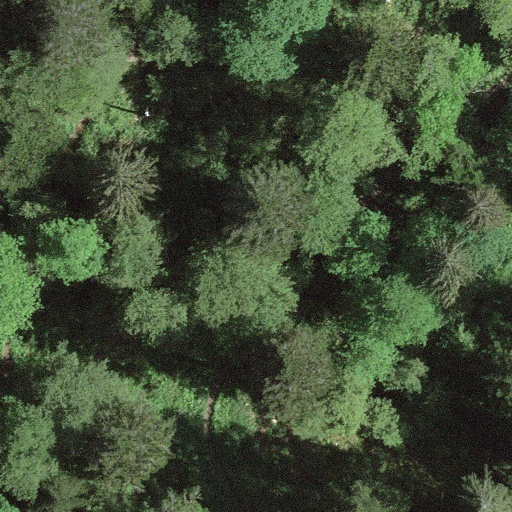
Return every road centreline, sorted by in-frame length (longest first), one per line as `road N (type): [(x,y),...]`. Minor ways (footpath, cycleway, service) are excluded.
road 1 (track): [(511,90),(356,206),(243,313),(207,392),(203,428),(206,458),(232,511)]
road 2 (track): [(20,511),(7,462),(6,379),(32,207),(165,0)]
